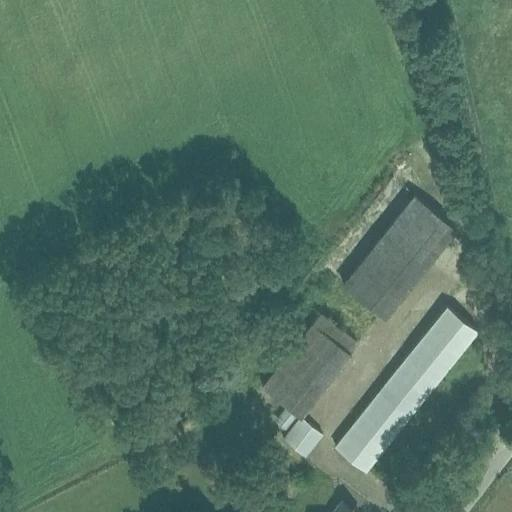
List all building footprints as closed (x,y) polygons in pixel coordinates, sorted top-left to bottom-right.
[(415,193),(377,241),(413,271),(423,259),(453,222),(415,193)] [(476,328),(461,316),(448,306),(337,445),(366,468),(476,328)] [(300,415),(350,352),(358,341),(320,311),(311,322),(262,385),(300,415)] [(269,322),(256,313),(243,330),(256,340),(269,322)] [(169,314),(161,323),(167,329),(175,320),(169,314)] [(183,399),(184,396),(183,393),(180,391),(177,391),(174,393),(173,396),(174,399),(177,401),(180,401),(183,399)] [(285,428),(296,414),(285,406),(275,419),(285,428)] [(322,432),(300,415),(282,438),(304,454),(322,432)] [(237,476),(230,484),(238,490),(245,483),(237,476)]
